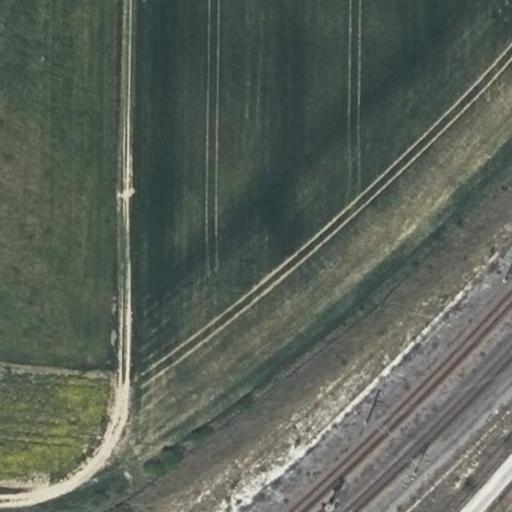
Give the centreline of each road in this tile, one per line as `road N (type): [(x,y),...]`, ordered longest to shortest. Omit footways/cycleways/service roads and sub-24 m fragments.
road 1 (track): [(511,88),(381,218),(160,408),(109,440),(79,471),(0,502)]
road 2 (track): [(126,0),(121,432)]
